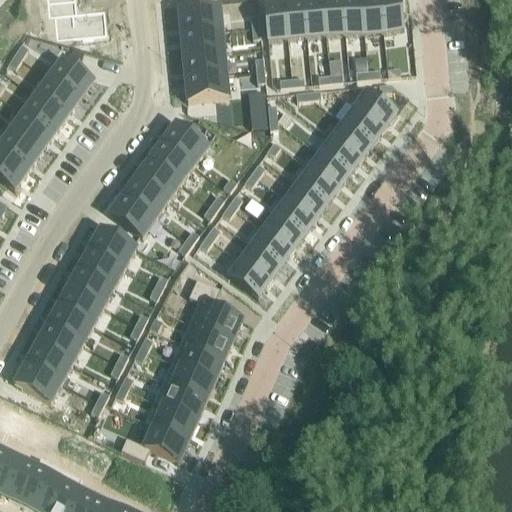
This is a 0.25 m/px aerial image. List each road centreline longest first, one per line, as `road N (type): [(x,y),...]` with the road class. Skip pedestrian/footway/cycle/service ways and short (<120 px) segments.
road 1 (residential): [(203,511),(276,346),(438,120),(429,0)]
road 2 (residential): [(389,511),(495,0)]
road 3 (residential): [(138,0),(146,75),(138,117),(53,232),(0,329)]
